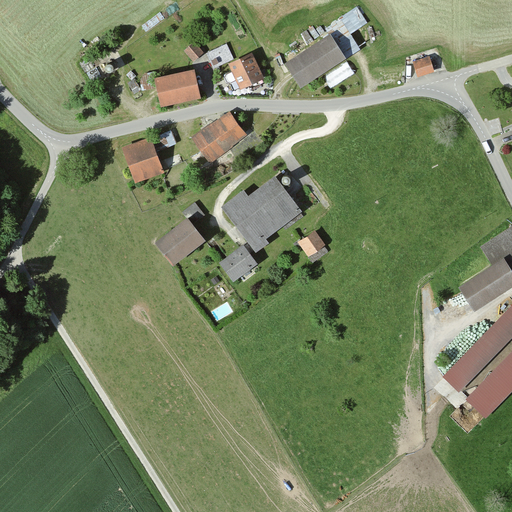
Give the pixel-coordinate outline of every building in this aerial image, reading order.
[(324,28),(329,35),(344,60),(360,49),(351,34),(367,23),(357,7),(324,28)] [(329,35),(282,64),(297,88),(344,60),(329,35)] [(185,49),(195,59),(205,50),(195,39),(185,49)] [(217,47),(208,51),(213,60),(221,56),(217,47)] [(251,52),(226,65),(240,90),(264,77),(251,52)] [(428,53),(411,58),(416,74),(433,70),(428,53)] [(348,62),(323,77),(330,88),(355,73),(348,62)] [(194,69),(153,76),(159,108),(200,100),(194,69)] [(228,112),(191,139),(210,164),(247,136),(228,112)] [(153,141),(125,152),(136,181),(164,170),(153,141)] [(244,187),(222,203),(256,249),(305,212),(277,174),(249,195),(244,187)] [(203,240),(185,219),(155,244),(173,265),(203,240)] [(504,258),(511,271),(511,226),(479,245),(491,265),(504,258)] [(313,232),(297,243),(311,263),(327,251),(313,232)] [(255,263),(240,244),(217,262),(232,280),(255,263)] [(491,265),(459,285),(474,310),(511,286),(511,271),(504,258),(491,265)] [(511,303),(441,376),(485,420),(511,392),(511,303)]
